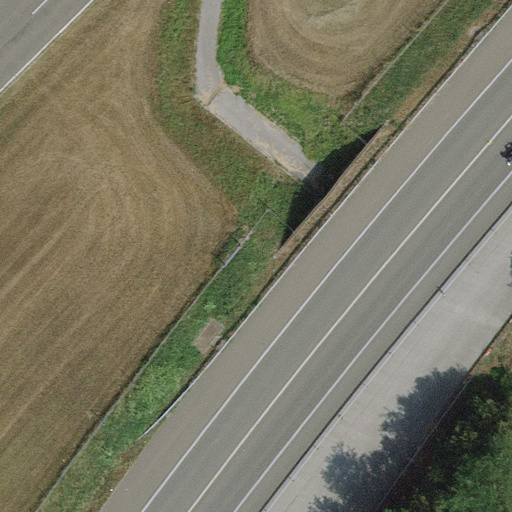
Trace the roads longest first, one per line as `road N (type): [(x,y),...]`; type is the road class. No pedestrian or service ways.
road 1 (trunk): [(186,511),(511,114)]
road 2 (track): [(209,0),(202,53),(210,97),(511,343)]
